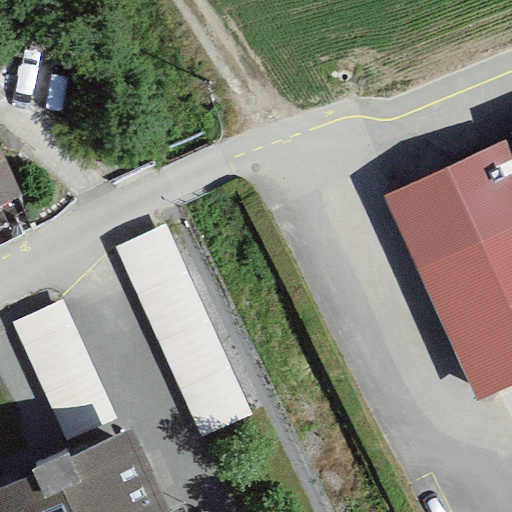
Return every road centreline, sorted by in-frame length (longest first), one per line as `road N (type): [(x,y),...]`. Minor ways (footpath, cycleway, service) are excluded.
road 1 (unclassified): [(511,80),(378,136),(282,136),(173,182),(0,281)]
road 2 (unknown): [(282,136),(480,511)]
road 3 (unknown): [(52,250),(184,511)]
road 4 (track): [(0,334),(50,442),(0,466)]
road 5 (track): [(282,136),(175,0)]
